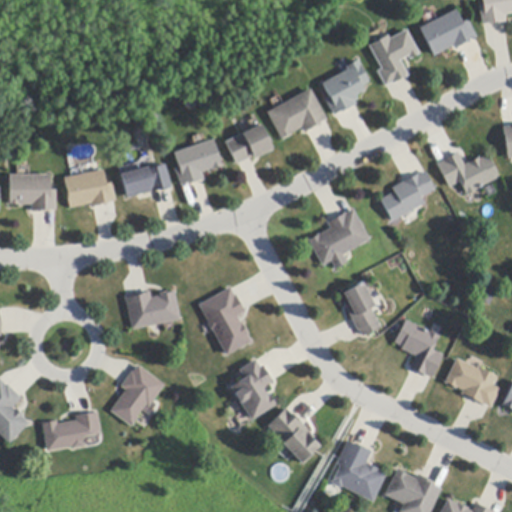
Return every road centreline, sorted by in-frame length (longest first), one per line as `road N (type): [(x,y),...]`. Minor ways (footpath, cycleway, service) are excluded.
road 1 (residential): [(511,73),(190,236),(60,259),(0,259)]
road 2 (residential): [(511,470),(329,374),(243,215)]
road 3 (residential): [(98,341),(84,316),(65,311),(45,320),(36,350),(48,368),(68,374),(93,360),(98,341)]
